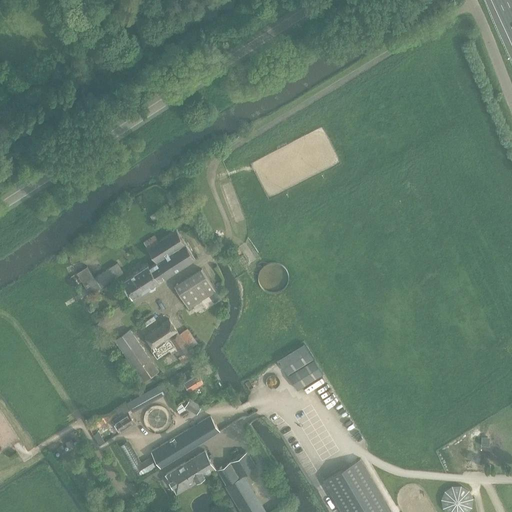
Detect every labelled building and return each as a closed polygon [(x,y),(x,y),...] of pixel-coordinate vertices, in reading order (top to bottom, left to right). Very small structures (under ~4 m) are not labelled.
[(191,164),(172,175),(175,180),(191,170),(191,169),(193,167),(191,164)] [(156,263),(150,267),(159,282),(195,259),(177,229),(158,241),(155,236),(144,243),(156,263)] [(288,280),(288,277),(288,273),(287,270),(285,268),(283,265),(281,263),(278,262),(275,261),(272,260),(268,261),(265,262),(262,263),(260,265),(258,268),(256,270),(256,273),(255,277),(256,280),(256,283),(258,286),(260,288),(262,290),(265,292),(268,293),(272,293),(275,293),(278,292),(281,290),(283,288),(285,286),(287,283),(288,280)] [(77,273),(91,294),(124,272),(117,263),(94,278),(87,266),(77,273)] [(148,265),(122,281),(133,299),(147,289),(151,290),(155,288),(156,284),(159,282),(150,267),(148,265)] [(174,286),(187,307),(215,290),(201,268),(174,286)] [(217,292),(201,302),(206,310),(222,300),(217,292)] [(193,353),(190,348),(180,334),(179,334),(169,319),(145,336),(153,347),(150,349),(157,358),(169,349),(172,353),(175,351),(182,361),(193,353)] [(115,339),(144,381),(159,371),(130,329),(115,339)] [(197,343),(187,329),(180,334),(190,348),(197,343)] [(279,360),(287,374),(313,358),(305,344),(279,360)] [(289,375),(297,389),(323,374),(314,359),(289,375)] [(203,383),(194,369),(190,372),(189,370),(179,376),(189,392),(203,383)] [(323,374),(297,389),(305,402),(331,386),(323,374)] [(130,408),(161,391),(158,385),(129,402),(127,403),(130,408)] [(201,406),(190,400),(187,405),(197,412),(201,406)] [(127,403),(116,410),(120,415),(113,420),(121,433),(122,433),(121,432),(136,423),(128,410),(130,409),(130,408),(127,403)] [(210,416),(152,451),(161,467),(220,432),(210,416)] [(55,450),(57,453),(57,454),(56,454),(56,455),(57,455),(58,455),(66,450),(67,450),(68,450),(69,450),(69,449),(76,445),(77,444),(78,443),(78,442),(77,442),(77,441),(76,441),(75,441),(74,442),(73,439),(66,443),(67,445),(64,447),(63,445),(55,450)] [(140,469),(125,443),(119,446),(138,477),(156,467),(153,461),(140,469)] [(205,450),(166,474),(177,493),(188,486),(190,487),(195,485),(195,482),(216,469),(205,450)] [(247,451),(217,469),(226,484),(256,466),(247,451)] [(391,511),(360,458),(323,480),(342,511),(391,511)] [(246,472),(263,504),(276,497),(258,465),(246,472)] [(242,511),(266,511),(243,475),(226,486),(242,511)] [(445,487),(444,511),(472,511),(473,487),(445,487)]
